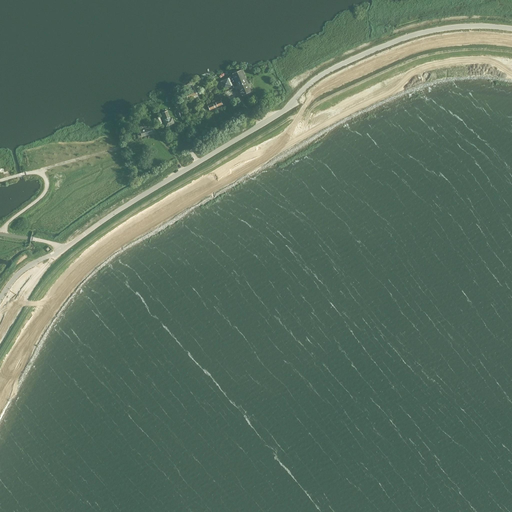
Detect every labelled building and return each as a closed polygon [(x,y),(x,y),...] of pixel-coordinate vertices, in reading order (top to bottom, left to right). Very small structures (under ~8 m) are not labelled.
[(247,83),(241,71),(233,75),(234,77),(230,79),(230,80),(229,81),(228,79),(221,82),(224,90),(231,87),(231,86),(232,85),(234,88),(238,87),(247,83)] [(251,93),(247,83),(238,87),(242,97),(251,93)] [(197,95),(195,91),(186,95),(188,99),(197,95)] [(178,116),(179,118),(182,117),(179,108),(174,110),(175,113),(176,113),(177,114),(175,115),(176,117),(178,116)] [(174,124),(173,121),(172,121),(171,120),(164,123),(166,128),(173,125),(174,124)] [(153,134),(151,128),(147,130),(146,126),(140,128),(141,131),(140,132),(142,137),(153,134)]
